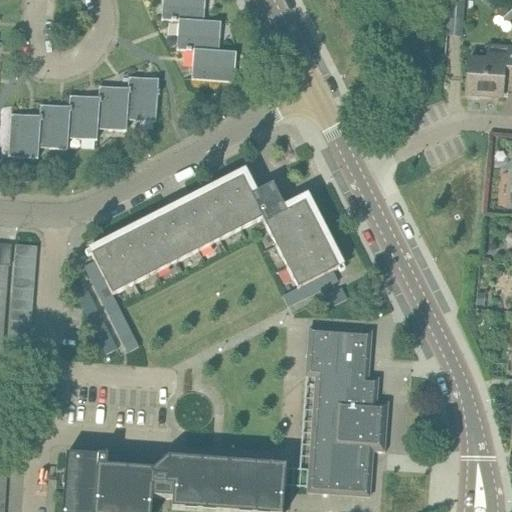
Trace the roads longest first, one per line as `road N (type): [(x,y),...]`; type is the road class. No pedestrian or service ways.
road 1 (tertiary): [(478,511),(477,445),(463,386),(356,173)]
road 2 (residential): [(315,92),(91,207),(57,215)]
road 3 (residential): [(356,173),(461,121),(511,125)]
road 4 (residential): [(37,0),(35,48),(59,66),(80,59),(96,40),(95,0)]
road 5 (residential): [(44,368),(57,215)]
road 6 (residential): [(169,442),(38,432)]
road 7 (residential): [(171,379),(44,368)]
